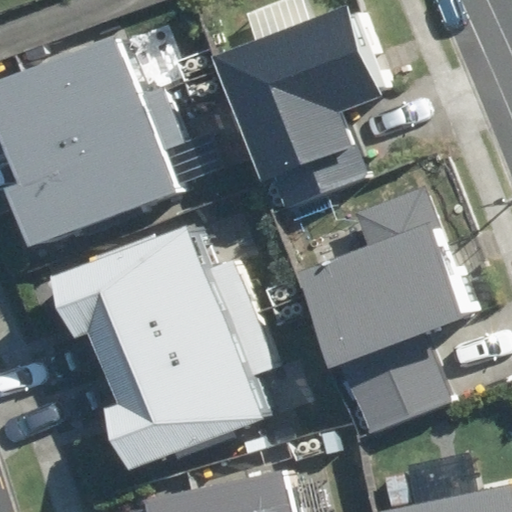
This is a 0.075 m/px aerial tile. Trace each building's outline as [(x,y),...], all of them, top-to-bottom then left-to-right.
[(374,175),(351,110),(393,95),(359,2),(219,53),(266,179),(272,176),(284,208),(374,175)] [(3,190),(27,250),(178,190),(163,152),(186,143),(163,86),(139,95),(114,33),(0,78),(0,128),(22,183),(3,190)] [(433,184),(360,210),(373,243),(302,269),(337,365),(346,362),(373,435),(459,404),(432,331),(475,316),(442,227),(448,225),(433,184)] [(202,201),(119,230),(28,265),(32,275),(11,283),(25,320),(38,314),(44,329),(51,327),(62,355),(79,349),(98,396),(83,401),(118,492),(292,426),(274,381),(295,373),(241,237),(220,246),(202,201)] [(325,511),(312,450),(133,488),(138,511),(325,511)] [(511,511),(511,480),(387,507),(387,511),(511,511)]
